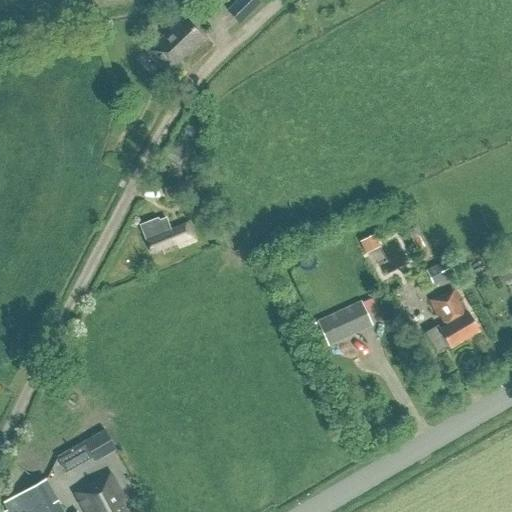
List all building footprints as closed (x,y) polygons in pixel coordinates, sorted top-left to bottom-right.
[(238,0),(227,11),(238,23),(258,4),(254,0),(238,0)] [(182,19),(147,53),(167,74),(202,40),(182,19)] [(184,178),(188,194),(208,189),(204,173),(184,178)] [(195,241),(188,224),(170,231),(165,220),(158,223),(157,220),(140,227),(151,255),(177,244),(179,248),(195,241)] [(381,231),(389,244),(405,235),(397,221),(381,231)] [(472,248),(450,260),(457,274),(479,262),(472,248)] [(447,259),(425,270),(433,286),(454,275),(447,259)] [(436,355),(448,348),(449,350),(479,332),(467,313),(466,314),(453,290),(429,303),(437,319),(439,318),(444,327),(439,330),(437,327),(424,335),(436,355)] [(316,321),(328,346),(371,326),(360,301),(316,321)] [(104,432),(84,443),(96,463),(115,451),(104,432)] [(125,511),(122,504),(125,502),(111,475),(76,493),(86,511),(125,511)] [(61,511),(44,481),(12,499),(19,511),(61,511)]
